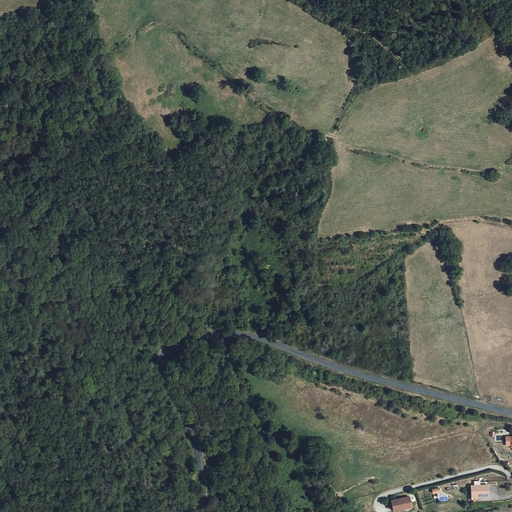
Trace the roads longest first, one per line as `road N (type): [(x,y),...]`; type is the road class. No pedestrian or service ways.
road 1 (tertiary): [(201,511),(198,461),(161,367),(185,339),(262,339),(511,413)]
road 2 (track): [(413,79),(370,34),(302,0)]
